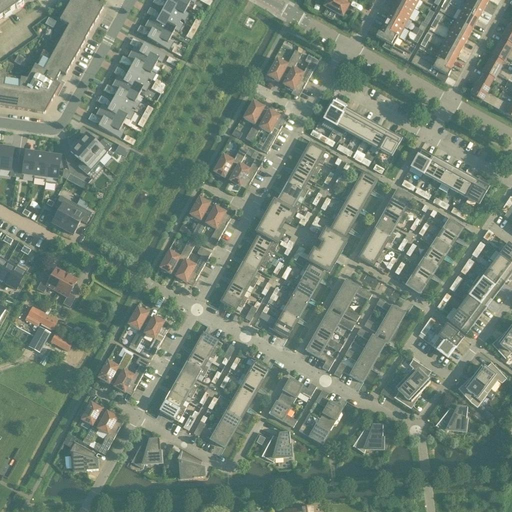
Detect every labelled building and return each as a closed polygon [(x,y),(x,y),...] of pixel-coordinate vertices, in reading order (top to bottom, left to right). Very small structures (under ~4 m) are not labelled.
[(0,0),(0,20),(16,10),(15,8),(22,3),(19,0),(0,0)] [(104,8),(90,0),(75,0),(74,2),(71,1),(60,22),(69,27),(44,71),(35,66),(28,80),(21,79),(19,89),(5,87),(6,77),(0,75),(0,108),(18,111),(35,113),(34,114),(45,115),(61,86),(55,84),(61,74),(66,77),(75,60),(86,41),(85,41),(93,26),(94,26),(104,8)] [(187,8),(172,0),(160,0),(160,1),(166,4),(162,12),(180,22),(180,21),(184,22),(188,15),(184,13),(187,8)] [(347,0),(327,0),(324,8),(325,9),(321,16),(332,21),(336,14),(342,18),(349,6),(345,5),(347,0)] [(416,0),(397,0),(397,1),(413,10),(419,1),(416,0)] [(488,2),(484,0),(467,0),(466,3),(483,11),(488,2)] [(413,10),(397,1),(392,11),(408,20),(413,10)] [(466,3),(461,12),(478,21),(483,11),(466,3)] [(392,11),(387,20),(403,29),(404,28),(407,29),(411,23),(408,21),(408,20),(392,11)] [(180,22),(162,12),(157,21),(151,18),(148,23),(175,38),(182,26),(179,24),(180,22)] [(478,21),(461,12),(456,22),(472,30),(478,21)] [(437,15),(433,22),(438,24),(442,18),(437,15)] [(47,25),(54,27),(56,21),(49,19),(47,25)] [(197,19),(191,29),(196,31),(202,21),(197,19)] [(403,29),(387,20),(381,30),(398,39),(403,29)] [(472,30),(456,22),(450,31),(467,40),(472,30)] [(175,38),(148,23),(144,29),(151,33),(147,40),(168,51),(175,38)] [(499,45),(509,51),(511,45),(511,30),(508,28),(502,40),(499,45)] [(196,31),(191,29),(186,37),(191,40),(196,31)] [(398,39),(381,30),(379,34),(378,33),(375,38),(384,43),(382,49),(407,62),(411,54),(394,45),(398,39)] [(450,31),(445,41),(462,49),(467,40),(450,31)] [(132,46),(142,49),(143,43),(134,41),(132,46)] [(462,49),(445,41),(440,50),(457,59),(462,49)] [(134,48),(131,54),(155,67),(158,62),(161,64),(165,56),(144,45),(140,52),(134,48)] [(490,62),(489,62),(500,68),(503,62),(504,63),(506,59),(511,61),(511,52),(510,51),(509,51),(499,45),(492,57),(493,57),(490,62)] [(174,48),(172,53),(181,58),(184,53),(174,48)] [(440,50),(435,59),(451,68),(457,59),(440,50)] [(293,70),(301,56),(301,55),(297,53),(295,52),(287,66),(277,61),(268,78),(269,78),(268,80),(273,82),(274,81),(278,83),(284,73),(289,76),(293,70)] [(155,67),(131,54),(128,60),(134,64),(129,72),(147,82),(148,80),(151,82),(155,75),(152,73),(155,67)] [(293,70),(289,76),(284,86),(285,87),(284,89),(289,91),(290,90),(294,92),(299,82),(306,85),(318,62),(308,56),(305,62),(308,64),(302,75),(293,70)] [(435,59),(430,57),(427,63),(415,56),(410,64),(435,78),(438,73),(447,78),(450,73),(449,72),(451,68),(435,59)] [(169,58),(166,63),(176,68),(179,63),(169,58)] [(484,74),(481,79),(491,85),(494,79),(497,75),(508,82),(511,74),(501,68),(500,68),(489,62),(483,73),(484,74)] [(118,77),(115,83),(139,96),(142,91),(145,93),(149,85),(146,83),(147,82),(129,72),(124,80),(118,77)] [(477,84),(471,96),(482,102),(493,108),(498,101),(486,94),(488,91),(488,90),(491,85),(481,79),(478,85),(477,84)] [(154,86),(163,91),(166,86),(157,80),(154,86)] [(139,96),(115,83),(112,89),(118,92),(113,101),(131,111),(132,109),(135,111),(139,103),(136,102),(139,96)] [(163,91),(154,86),(152,90),(161,95),(163,91)] [(335,127),(344,110),(346,106),(336,100),(333,104),(324,121),(335,127)] [(131,111),(113,101),(109,109),(102,106),(99,112),(123,125),(126,120),(129,121),(133,114),(130,112),(131,111)] [(498,101),(493,108),(505,115),(511,118),(511,103),(509,107),(498,101)] [(260,129),(263,123),(257,120),(263,109),(259,107),(260,106),(255,103),(255,105),(253,104),(244,120),(253,125),(245,140),(252,144),(260,129)] [(142,117),(147,120),(153,110),(148,107),(142,117)] [(353,115),(344,110),(335,127),(343,131),(353,115)] [(123,125),(99,112),(96,118),(102,121),(98,128),(119,139),(123,132),(120,130),(123,125)] [(260,129),(269,134),(263,145),(259,143),(256,149),(267,155),(279,132),(273,128),(279,118),(275,116),(276,114),(271,112),(270,113),(269,112),(263,123),(260,129)] [(362,120),(353,115),(343,131),(353,136),(362,120)] [(147,120),(142,117),(138,126),(143,128),(147,120)] [(362,120),(353,136),(362,142),(371,125),(362,120)] [(371,125),(362,142),(372,147),(381,130),(371,125)] [(389,135),(381,130),(372,147),(380,151),(389,135)] [(325,144),(328,140),(313,131),(310,136),(325,144)] [(242,135),(235,132),(232,136),(239,140),(242,135)] [(98,145),(86,135),(78,144),(99,162),(111,149),(102,141),(98,145)] [(396,139),(389,135),(380,151),(391,157),(400,141),(402,142),(405,138),(404,138),(398,135),(396,139)] [(126,136),(123,141),(133,146),(135,141),(126,136)] [(335,143),(328,140),(325,144),(332,148),(335,143)] [(99,162),(78,144),(70,153),(82,163),(78,168),(87,176),(99,162)] [(127,157),(130,151),(120,145),(116,152),(127,157)] [(319,163),(322,165),(325,160),(321,158),(324,153),(310,145),(304,154),(319,163)] [(343,154),(346,149),(339,146),(336,151),(343,154)] [(16,178),(18,166),(12,165),(14,150),(2,148),(0,164),(0,170),(11,172),(10,177),(16,178)] [(239,166),(240,166),(248,152),(241,148),(233,163),(223,157),(214,174),(216,174),(215,176),(219,178),(220,177),(224,179),(230,169),(235,172),(239,166)] [(353,153),(346,149),(343,154),(352,159),(355,155),(353,154),(353,153)] [(34,177),(37,154),(26,152),(24,167),(18,166),(16,178),(22,179),(23,175),(34,177)] [(239,166),(235,172),(230,182),(231,183),(231,185),(235,187),(236,186),(240,188),(246,178),(252,181),(265,158),(254,152),(251,158),(255,161),(249,171),(240,166),(239,166)] [(422,175),(432,158),(421,152),(412,169),(422,175)] [(37,154),(34,177),(33,179),(45,181),(46,181),(49,156),(37,154)] [(304,154),(299,163),(318,174),(320,170),(316,168),(319,163),(304,154)] [(355,155),(352,159),(362,165),(365,159),(357,155),(357,156),(355,155)] [(46,181),(45,181),(45,183),(57,185),(61,157),(49,156),(46,181)] [(432,158),(422,175),(431,179),(440,163),(432,158)] [(371,163),(365,159),(362,165),(368,168),(371,163)] [(318,174),(299,163),(293,174),(292,176),(307,184),(308,182),(311,176),(315,179),(318,174)] [(440,163),(431,179),(440,184),(449,168),(440,163)] [(376,166),(373,171),(381,175),(384,170),(376,166)] [(459,173),(449,168),(440,184),(449,190),(459,173)] [(459,173),(449,190),(459,195),(468,178),(459,173)] [(357,184),(371,192),(377,182),(363,174),(360,179),(356,177),(353,182),(357,184)] [(76,178),(70,175),(67,180),(73,184),(76,178)] [(330,181),(327,179),(326,179),(320,175),(317,180),(324,184),(328,186),(330,181)] [(307,184),(292,176),(287,185),(306,195),(308,191),(304,189),(307,184)] [(476,183),(468,178),(459,195),(467,199),(476,183)] [(476,183),(467,199),(478,205),(490,184),(479,178),(476,183)] [(404,181),(401,186),(410,191),(413,186),(404,181)] [(350,186),(348,191),(366,201),(371,192),(357,184),(354,189),(350,186)] [(306,195),(287,185),(282,194),(296,202),(299,197),(303,200),(306,195)] [(421,197),(424,192),(418,189),(415,194),(421,197)] [(366,201),(348,191),(345,195),(349,198),(346,204),(345,205),(359,213),(360,212),(366,201)] [(397,191),(392,200),(406,209),(410,211),(413,207),(409,204),(412,199),(397,191)] [(424,192),(421,197),(429,201),(431,196),(424,192)] [(282,194),(277,203),(295,214),(298,210),(294,207),(296,202),(282,194)] [(63,230),(76,206),(61,197),(55,208),(60,210),(52,224),(63,230)] [(440,208),(442,202),(443,200),(439,198),(438,200),(435,199),(432,204),(440,208)] [(206,225),(210,219),(204,216),(210,205),(206,203),(206,202),(202,199),(201,200),(200,200),(190,216),(200,221),(190,238),(197,242),(207,225),(206,225)] [(323,204),(327,206),(333,210),(335,207),(329,204),(331,201),(326,199),(323,204)] [(392,200),(387,210),(405,220),(408,216),(403,214),(406,209),(392,200)] [(295,214),(277,203),(274,202),(267,213),(289,225),(295,214)] [(449,206),(442,202),(440,208),(446,211),(449,206)] [(341,203),(336,212),(354,223),(359,213),(345,205),(341,203)] [(511,207),(506,204),(501,211),(506,214),(511,207)] [(86,225),(92,214),(76,206),(63,230),(73,236),(81,222),(86,225)] [(206,225),(207,225),(216,230),(210,241),(206,239),(202,245),(213,251),(226,228),(220,224),(225,214),(221,212),(222,210),(218,208),(217,209),(215,209),(210,219),(206,225)] [(457,217),(460,212),(453,209),(451,214),(457,217)] [(387,210),(380,222),(394,230),(398,222),(403,225),(405,220),(387,210)] [(354,223),(336,212),(333,216),(337,219),(335,223),(349,231),(354,223)] [(460,212),(457,217),(465,222),(468,217),(460,212)] [(289,225),(267,213),(265,217),(256,234),(259,235),(277,246),(287,229),(289,225)] [(304,219),(304,218),(298,214),(296,217),(301,221),(299,224),(304,227),(308,221),(304,219)] [(443,230),(457,239),(463,230),(449,221),(446,226),(442,223),(439,228),(443,230)] [(380,222),(375,231),(393,241),(396,237),(392,234),(394,230),(380,222)] [(313,223),(309,230),(314,233),(316,230),(322,233),(324,229),(317,225),(313,223)] [(349,231),(335,223),(332,229),(328,226),(325,230),(344,241),(349,231)] [(344,241),(325,230),(319,242),(340,254),(347,242),(344,241)] [(443,230),(440,235),(436,232),(433,237),(451,248),(457,239),(443,230)] [(375,231),(369,240),(384,248),(386,243),(391,246),(393,241),(375,231)] [(488,231),(483,239),(488,242),(493,234),(488,231)] [(277,246),(259,235),(254,245),(268,253),(271,247),(275,250),(277,246)] [(434,243),(430,250),(443,259),(451,248),(433,237),(430,241),(434,243)] [(369,240),(364,250),(383,260),(385,256),(381,253),(384,248),(369,240)] [(185,262),(186,262),(194,248),(196,245),(189,241),(187,244),(179,259),(169,253),(160,270),(162,271),(161,272),(165,275),(166,273),(170,275),(176,265),(182,268),(185,262)] [(286,251),(290,253),(294,244),(289,241),(287,245),(282,242),(280,245),(287,250),(286,251)] [(340,254),(319,242),(317,244),(307,262),(326,273),(329,274),(339,256),(340,254)] [(475,250),(480,253),(485,246),(480,243),(475,250)] [(254,245),(249,254),(267,264),(270,260),(265,257),(268,253),(254,245)] [(501,256),(511,264),(511,249),(508,246),(501,256)] [(299,247),(295,255),(299,257),(299,256),(306,260),(308,256),(303,254),(305,250),(299,247)] [(185,262),(182,268),(176,278),(178,279),(177,281),(181,283),(182,282),(186,284),(192,274),(198,277),(211,254),(200,249),(197,255),(201,257),(195,267),(186,262),(185,262)] [(383,260),(364,250),(358,259),(373,267),(376,262),(380,264),(383,260)] [(443,259),(430,250),(427,255),(423,253),(420,257),(438,268),(443,259)] [(480,253),(475,250),(471,256),(477,259),(480,253)] [(243,263),(242,266),(256,274),(258,271),(261,266),(265,269),(267,264),(249,254),(243,263)] [(511,264),(501,256),(495,264),(510,276),(511,272),(511,264)] [(438,268),(420,257),(417,261),(421,264),(418,269),(432,277),(438,268)] [(274,260),(271,266),(276,269),(279,263),(274,260)] [(465,267),(469,270),(474,263),(469,260),(465,267)] [(326,273),(307,262),(305,266),(309,269),(306,274),(320,282),(326,273)] [(15,269),(7,264),(0,276),(0,280),(7,284),(16,269),(15,269)] [(16,269),(7,284),(6,285),(17,291),(28,270),(18,264),(15,269),(16,269)] [(495,264),(488,272),(504,284),(510,276),(495,264)] [(242,266),(237,275),(255,286),(258,281),(254,279),(256,274),(242,266)] [(469,270),(465,267),(460,273),(465,276),(469,270)] [(57,293),(67,275),(56,269),(48,283),(43,280),(37,291),(43,294),(47,288),(57,293)] [(432,277),(418,269),(415,273),(411,271),(409,275),(426,286),(432,277)] [(504,284),(488,272),(482,281),(497,292),(504,284)] [(299,276),(297,281),(315,291),(320,282),(306,274),(303,278),(299,276)] [(67,275),(57,293),(67,299),(63,305),(70,309),(75,298),(70,295),(77,281),(67,275)] [(237,275),(231,285),(246,293),(249,287),(253,290),(255,286),(237,275)] [(426,286),(409,275),(406,279),(409,282),(406,287),(420,296),(426,286)] [(458,277),(453,284),(458,287),(463,280),(458,277)] [(298,287),(294,295),(308,303),(310,300),(315,291),(297,281),(294,285),(298,287)] [(338,295),(351,302),(356,295),(368,302),(372,296),(346,281),(338,295)] [(497,292),(482,281),(476,289),(491,300),(497,292)] [(458,287),(453,284),(449,290),(454,293),(458,287)] [(246,293),(231,285),(226,294),(245,304),(247,300),(243,297),(246,293)] [(491,300),(476,289),(470,297),(485,308),(491,300)] [(245,304),(226,294),(221,303),(235,312),(238,306),(242,309),(245,304)] [(287,297),(285,301),(303,312),(308,303),(294,295),(291,299),(287,297)] [(338,295),(328,312),(342,319),(344,316),(356,323),(360,317),(347,310),(351,302),(338,295)] [(442,301),(447,305),(451,298),(446,295),(442,301)] [(485,308),(470,297),(464,305),(479,316),(485,308)] [(384,321),(397,328),(405,315),(379,300),(376,306),(388,313),(384,321)] [(303,312),(285,301),(282,306),(286,308),(283,313),(298,321),(303,312)] [(447,305),(442,301),(437,308),(442,312),(447,305)] [(464,305),(458,313),(473,324),(479,316),(464,305)] [(40,324),(45,314),(32,308),(27,317),(40,324)] [(257,310),(253,308),(252,308),(250,311),(245,320),(250,323),(257,310)] [(144,335),(148,329),(142,325),(148,315),(144,313),(144,311),(140,309),(139,310),(137,309),(128,326),(138,331),(129,348),(135,352),(138,347),(145,335),(144,335)] [(328,312),(321,325),(334,333),(338,325),(351,333),(354,327),(342,319),(328,312)] [(259,318),(258,319),(269,325),(271,325),(274,320),(266,315),(262,313),(259,318)] [(276,316),(274,320),(292,331),(298,321),(283,313),(281,318),(276,316)] [(473,324),(458,313),(450,323),(465,334),(473,324)] [(58,321),(45,314),(40,324),(42,325),(41,326),(51,332),(52,330),(54,331),(57,327),(55,326),(58,321)] [(143,350),(138,347),(135,352),(141,355),(151,361),(168,331),(162,328),(164,324),(160,322),(160,320),(156,318),(155,319),(154,318),(148,329),(144,335),(145,335),(154,340),(148,351),(144,349),(143,350)] [(425,327),(429,330),(435,322),(430,319),(425,327)] [(292,331),(274,320),(271,325),(276,327),(273,332),(287,340),(292,331)] [(397,328),(384,321),(380,328),(367,321),(364,327),(374,333),(372,337),(386,344),(388,346),(397,328)] [(321,325),(313,339),(327,346),(326,346),(339,354),(342,348),(330,341),(334,333),(321,325)] [(41,353),(51,333),(39,326),(29,347),(41,353)] [(429,330),(425,327),(420,334),(425,337),(429,330)] [(447,328),(439,338),(454,349),(462,339),(447,328)] [(386,344),(372,337),(360,330),(356,336),(369,343),(365,350),(378,358),(386,344)] [(511,337),(506,333),(502,339),(501,338),(492,346),(505,361),(511,354),(511,337)] [(51,344),(67,353),(71,347),(61,341),(62,339),(55,335),(51,344)] [(198,345),(216,355),(219,351),(215,348),(218,343),(203,335),(198,345)] [(454,349),(439,338),(432,347),(447,359),(454,349)] [(327,346),(313,339),(306,352),(325,363),(322,369),(328,373),(335,361),(322,354),(326,346),(327,346)] [(216,355),(198,345),(193,354),(207,362),(210,357),(214,360),(216,355)] [(224,359),(228,362),(235,348),(230,346),(223,358),(225,359),(224,359)] [(378,358),(365,350),(360,358),(348,351),(344,357),(357,364),(370,371),(378,358)] [(124,372),(132,357),(126,354),(117,368),(108,363),(99,379),(100,380),(99,382),(104,384),(105,383),(109,385),(115,375),(120,378),(124,372)] [(193,354),(187,364),(206,374),(208,369),(204,367),(207,362),(193,354)] [(124,372),(120,378),(114,388),(116,389),(115,391),(120,393),(121,392),(125,394),(130,384),(136,387),(149,364),(139,358),(135,364),(139,366),(133,377),(124,372)] [(405,379),(421,394),(430,384),(426,381),(431,373),(413,361),(409,367),(413,370),(405,379)] [(206,374),(187,364),(182,373),(197,381),(199,376),(203,378),(206,374)] [(248,366),(245,371),(264,381),(269,372),(255,364),(252,369),(248,366)] [(357,364),(353,371),(340,364),(334,376),(340,379),(343,373),(363,385),(370,371),(357,364)] [(481,368),(473,378),(490,392),(498,382),(502,385),(507,380),(491,364),(484,370),(481,368)] [(264,381),(245,371),(243,375),(247,378),(244,383),(258,391),(264,381)] [(176,384),(194,395),(197,390),(193,388),(195,383),(181,375),(176,384)] [(490,392),(473,378),(468,384),(467,383),(458,391),(472,405),(477,409),(483,402),(487,397),(490,392)] [(399,392),(394,400),(397,402),(410,410),(417,400),(416,399),(421,394),(405,379),(395,388),(399,392)] [(283,392),(280,398),(293,405),(296,400),(299,394),(309,400),(316,388),(310,385),(307,390),(290,380),(283,392)] [(258,391),(244,383),(241,388),(237,385),(234,390),(253,400),(258,391)] [(194,395),(176,384),(170,394),(185,402),(188,397),(192,399),(194,395)] [(381,394),(388,398),(392,392),(385,388),(381,394)] [(253,400),(234,390),(232,394),(236,396),(233,401),(248,409),(253,400)] [(319,421),(332,428),(335,422),(336,423),(343,410),(325,400),(328,395),(322,392),(315,403),(325,409),(322,415),(319,421)] [(490,392),(487,397),(492,400),(496,396),(490,392)] [(170,394),(165,403),(184,414),(186,409),(182,407),(185,402),(170,394)] [(293,405),(280,398),(277,403),(276,403),(269,416),(293,429),(297,422),(287,416),(290,411),(289,411),(293,405)] [(184,414),(165,403),(160,413),(174,421),(177,416),(181,418),(184,414)] [(98,430),(101,424),(96,421),(101,411),(97,408),(98,407),(93,404),(93,406),(91,405),(86,414),(82,411),(79,416),(83,419),(82,421),(92,427),(83,441),(90,445),(98,430)] [(225,406),(222,411),(241,421),(246,412),(232,404),(229,408),(225,406)] [(450,410),(436,427),(446,436),(449,432),(465,433),(468,410),(468,408),(457,407),(454,412),(453,413),(450,410)] [(241,421),(222,411),(220,415),(224,417),(221,422),(236,430),(241,421)] [(476,412),(473,416),(483,424),(485,420),(476,412)] [(98,430),(107,436),(101,446),(98,444),(94,450),(105,456),(118,433),(111,430),(117,419),(113,417),(114,416),(109,413),(108,415),(107,414),(101,424),(98,430)] [(191,418),(190,417),(183,429),(189,431),(195,420),(191,418)] [(332,428),(319,421),(316,426),(313,431),(302,426),(298,433),(322,446),(329,433),(332,428)] [(214,425),(212,429),(230,440),(236,430),(221,422),(218,427),(214,425)] [(204,425),(200,423),(193,435),(199,438),(206,425),(204,424),(204,425)] [(365,430),(353,448),(364,455),(366,451),(383,451),(383,428),(373,428),(372,432),(370,431),(369,432),(365,430)] [(230,440),(212,429),(209,434),(213,436),(210,441),(225,449),(230,440)] [(263,445),(266,438),(260,435),(257,443),(263,445)] [(272,439),(262,458),(273,464),(275,460),(291,458),(290,435),(280,436),(279,440),(277,439),(276,441),(272,439)] [(68,436),(65,440),(73,445),(75,440),(68,436)] [(142,445),(131,464),(143,470),(144,466),(161,464),(159,441),(150,442),(149,446),(146,446),(146,447),(142,445)] [(75,443),(68,455),(73,456),(74,473),(97,471),(97,462),(92,461),(93,459),(92,458),(94,454),(75,443)] [(180,454),(175,463),(180,464),(181,481),(204,479),(204,470),(199,469),(200,466),(199,466),(201,462),(182,451),(180,454)]
